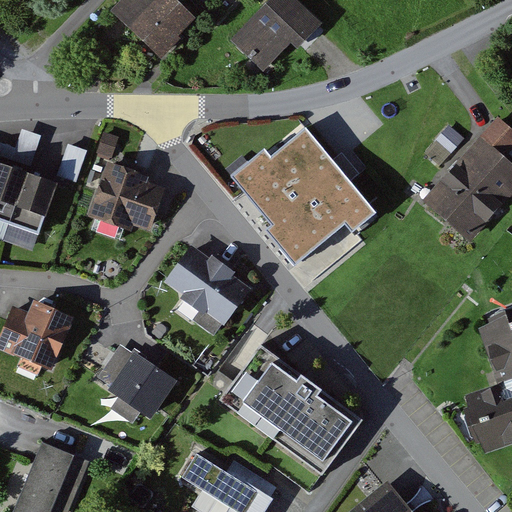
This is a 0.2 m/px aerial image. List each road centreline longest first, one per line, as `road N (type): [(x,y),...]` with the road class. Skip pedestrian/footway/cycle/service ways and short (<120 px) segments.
road 1 (residential): [(158,107),(170,142),(211,196),(472,511)]
road 2 (residential): [(158,107),(340,93),(511,11)]
